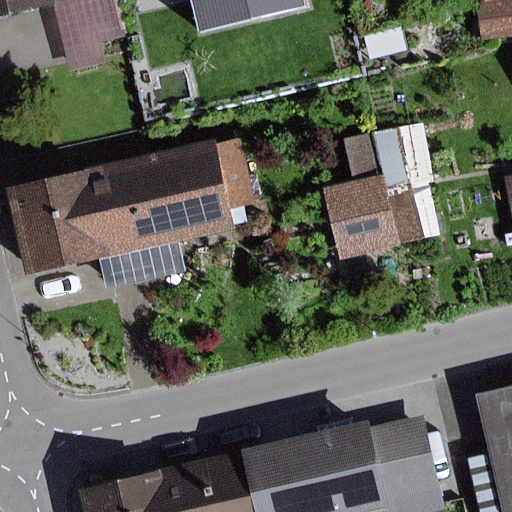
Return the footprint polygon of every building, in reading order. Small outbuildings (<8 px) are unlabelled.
[(0,0),(0,17),(53,5),(74,0),(0,0)] [(113,0),(74,0),(53,5),(69,74),(105,66),(99,42),(122,36),(113,0)] [(305,8),(303,0),(189,0),(198,34),(305,8)] [(511,0),(490,0),(480,2),(486,39),(511,35),(511,0)] [(358,184),(329,190),(344,258),(400,246),(385,176),(378,177),(369,135),(348,139),(358,184)] [(244,137),(87,172),(107,259),(114,291),(193,274),(185,241),(240,229),(236,208),(259,203),(244,137)] [(107,259),(87,172),(12,189),(31,276),(107,259)] [(511,511),(511,388),(476,397),(503,511),(511,511)] [(448,511),(428,418),(375,430),(392,508),(393,511),(448,511)] [(374,425),(249,454),(263,511),(377,511),(392,508),(375,430),(374,425)] [(263,511),(249,454),(89,490),(93,511),(263,511)]
